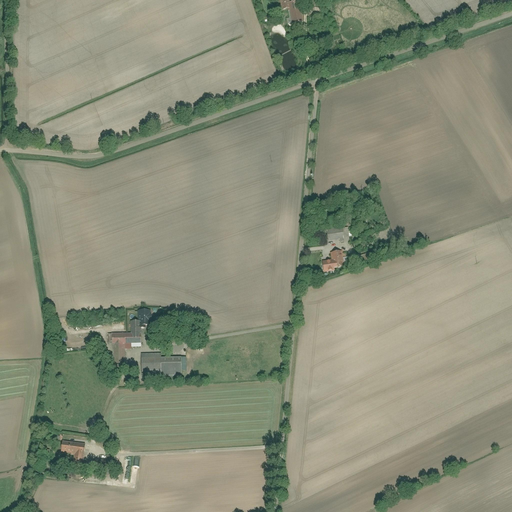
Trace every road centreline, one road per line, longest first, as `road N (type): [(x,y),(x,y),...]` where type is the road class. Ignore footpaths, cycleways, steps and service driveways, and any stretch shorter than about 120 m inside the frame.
road 1 (unclassified): [(316,82),(275,511)]
road 2 (unclassified): [(316,82),(101,155),(0,150)]
road 3 (unclassified): [(511,14),(316,82)]
road 4 (track): [(5,149),(5,0)]
